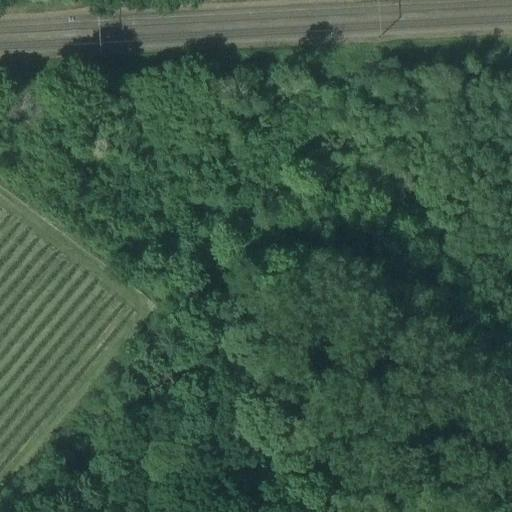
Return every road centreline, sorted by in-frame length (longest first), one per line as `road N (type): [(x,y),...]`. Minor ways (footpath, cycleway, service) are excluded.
road 1 (track): [(278,511),(210,422),(190,310),(176,289)]
road 2 (track): [(0,196),(137,302)]
